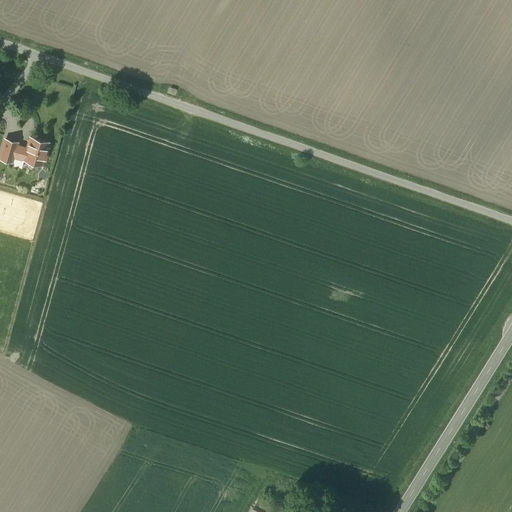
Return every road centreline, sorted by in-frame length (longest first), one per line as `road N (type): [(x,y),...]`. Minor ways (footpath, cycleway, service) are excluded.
road 1 (unclassified): [(511,225),(0,43)]
road 2 (tertiary): [(511,332),(399,511)]
